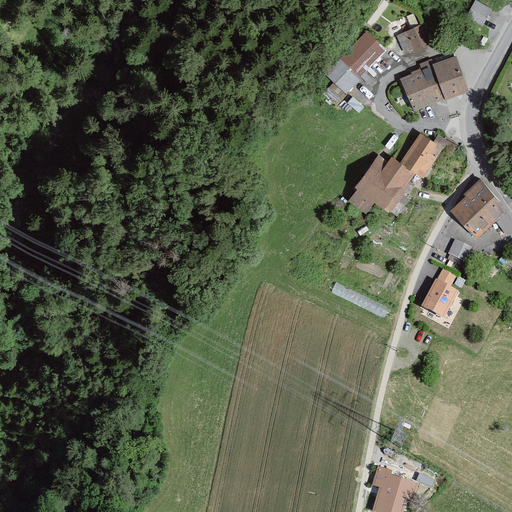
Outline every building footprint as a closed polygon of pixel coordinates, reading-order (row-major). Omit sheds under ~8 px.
[(494,9),(479,0),(470,16),(484,25),(494,9)] [(415,51),(434,43),(425,22),(413,28),(411,22),(399,28),(402,34),(399,35),(406,53),(414,49),(415,51)] [(390,51),(371,32),(344,59),(343,59),(328,74),(350,94),(364,80),(363,78),(390,51)] [(448,100),(470,91),(460,59),(436,67),(435,66),(423,70),(425,74),(415,78),(415,79),(404,83),(416,111),(448,100)] [(456,150),(461,143),(448,134),(447,136),(441,132),(439,136),(424,128),(405,158),(394,153),(390,158),(381,152),(358,182),(360,184),(351,197),(369,211),(378,198),(394,210),(401,200),(407,204),(413,198),(406,194),(414,184),(411,181),(418,171),(426,175),(446,144),(456,150)] [(509,236),(511,233),(511,219),(481,183),(469,193),(472,196),(456,209),(480,236),(497,222),(509,236)] [(473,246),(458,239),(452,254),(467,260),(473,246)] [(459,275),(446,268),(426,305),(446,316),(461,288),(454,285),(459,275)] [(393,472),(381,468),(376,485),(382,487),(375,510),(382,511),(403,511),(405,506),(407,507),(409,498),(416,500),(421,485),(392,477),(393,472)]
